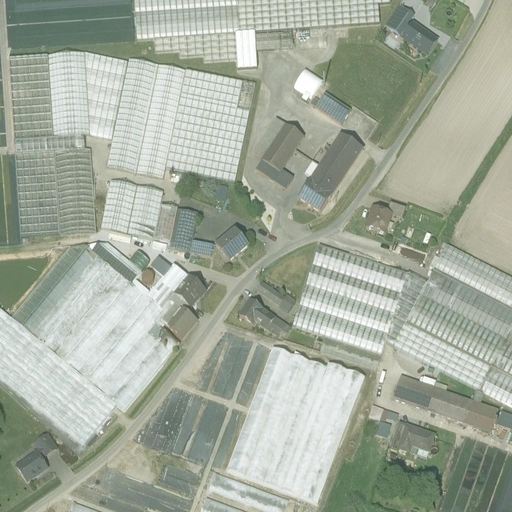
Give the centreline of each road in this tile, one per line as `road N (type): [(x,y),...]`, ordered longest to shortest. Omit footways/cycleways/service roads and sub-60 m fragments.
road 1 (residential): [(32,511),(111,455),(241,283),(339,224),(486,0)]
road 2 (track): [(0,151),(10,151),(0,0)]
